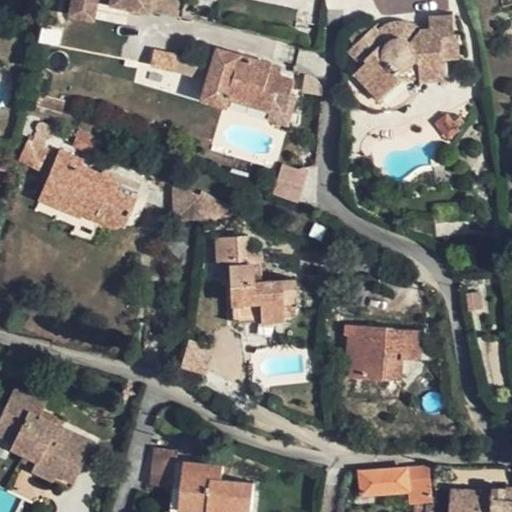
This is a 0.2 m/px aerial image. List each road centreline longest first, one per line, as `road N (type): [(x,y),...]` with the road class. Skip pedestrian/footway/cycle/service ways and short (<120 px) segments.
road 1 (residential): [(511,460),(328,460),(239,436),(152,377),(0,336)]
road 2 (unknown): [(489,458),(471,296),(450,265),(379,228),(356,198)]
